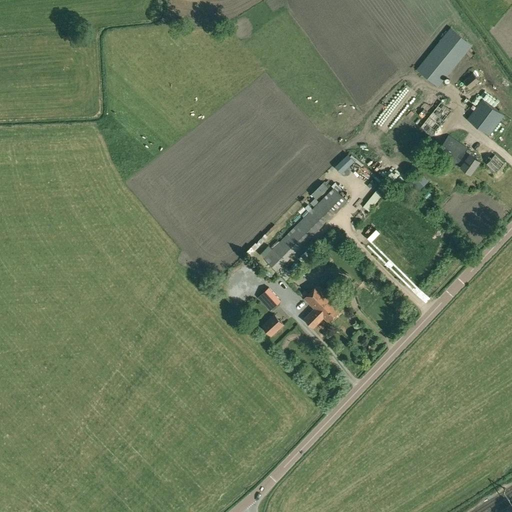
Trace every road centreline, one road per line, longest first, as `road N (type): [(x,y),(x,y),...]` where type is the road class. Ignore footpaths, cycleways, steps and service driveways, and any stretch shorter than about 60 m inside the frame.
road 1 (unclassified): [(245,505),(511,228)]
road 2 (unknown): [(356,391),(257,277)]
